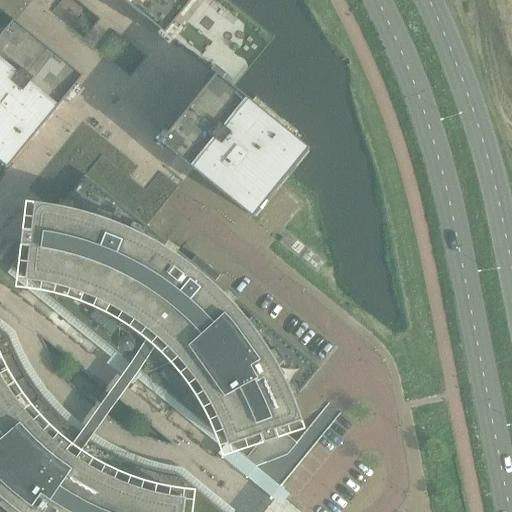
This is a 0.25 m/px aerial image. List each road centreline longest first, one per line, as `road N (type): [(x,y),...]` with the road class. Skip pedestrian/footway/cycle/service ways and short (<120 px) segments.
road 1 (secondary): [(375,0),(415,87),(450,205),(509,511)]
road 2 (residential): [(381,511),(395,496),(399,473),(373,363),(175,197)]
road 3 (secondary): [(511,271),(481,133),(427,0)]
